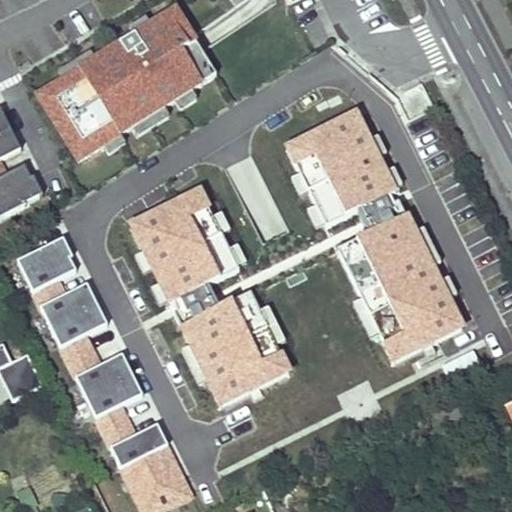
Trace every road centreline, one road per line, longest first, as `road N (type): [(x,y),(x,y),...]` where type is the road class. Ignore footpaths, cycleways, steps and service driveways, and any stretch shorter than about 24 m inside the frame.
road 1 (secondary): [(449,32),(511,150)]
road 2 (residential): [(352,0),(392,53),(449,32)]
